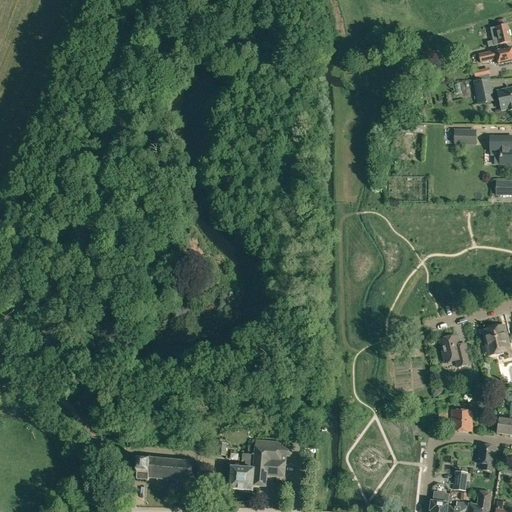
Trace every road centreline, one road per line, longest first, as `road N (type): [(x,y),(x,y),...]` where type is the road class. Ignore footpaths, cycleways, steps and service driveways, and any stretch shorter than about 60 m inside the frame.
road 1 (track): [(0,288),(117,0)]
road 2 (track): [(117,511),(102,450),(81,417),(47,391),(0,383)]
road 3 (residential): [(425,511),(431,453),(442,440),(511,444)]
